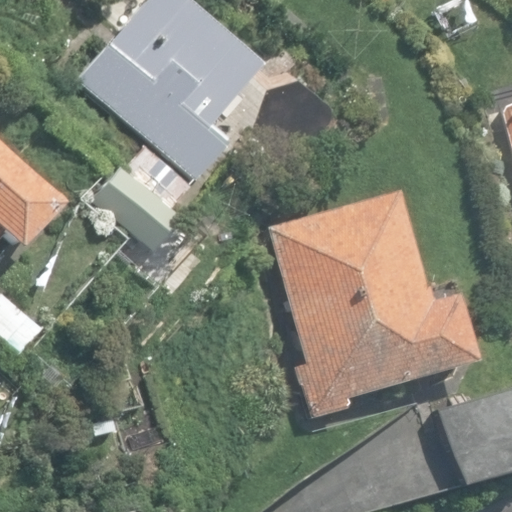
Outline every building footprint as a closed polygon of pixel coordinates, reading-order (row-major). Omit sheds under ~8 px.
[(133,0),(69,77),(189,176),(219,140),(201,124),(255,59),(183,0),(133,0)] [(511,106),(496,112),(511,181),(511,106)] [(117,172),(166,211),(186,186),(137,147),(117,172)] [(0,243),(11,253),(52,209),(0,160),(0,243)] [(112,250),(126,263),(154,234),(98,182),(81,200),(123,238),(112,250)] [(296,385),(306,420),(342,410),(339,400),(471,364),(452,295),(423,303),(394,194),(264,229),(300,365),(289,368),(294,386),(296,385)] [(0,346),(13,357),(36,331),(0,298),(0,346)] [(433,409),(454,487),(511,471),(511,399),(509,388),(433,409)] [(143,511),(136,485),(99,495),(103,511),(143,511)]
